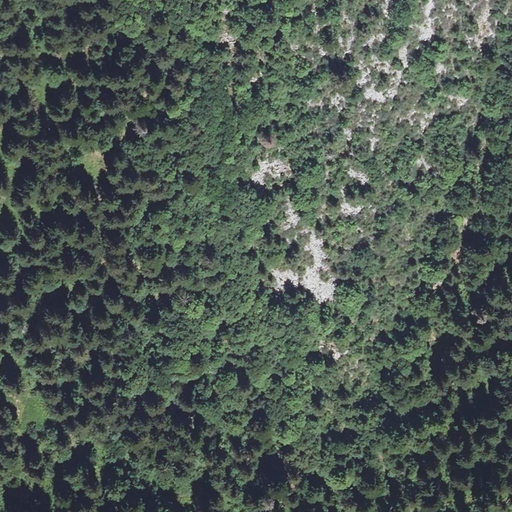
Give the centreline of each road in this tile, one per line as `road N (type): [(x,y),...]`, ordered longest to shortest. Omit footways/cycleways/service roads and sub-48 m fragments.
road 1 (track): [(45,0),(30,174),(0,249)]
road 2 (track): [(0,392),(105,511)]
